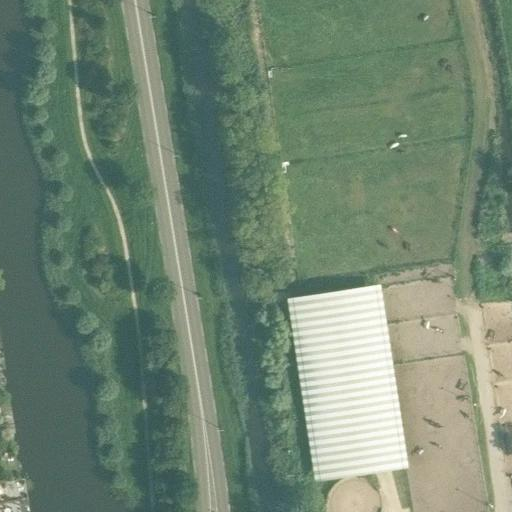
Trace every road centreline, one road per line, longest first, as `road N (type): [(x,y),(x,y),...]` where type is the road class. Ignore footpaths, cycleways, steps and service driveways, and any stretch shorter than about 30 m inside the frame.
road 1 (secondary): [(194,362),(133,0)]
road 2 (secondary): [(224,511),(205,381),(194,362)]
road 3 (secondary): [(194,362),(203,511)]
